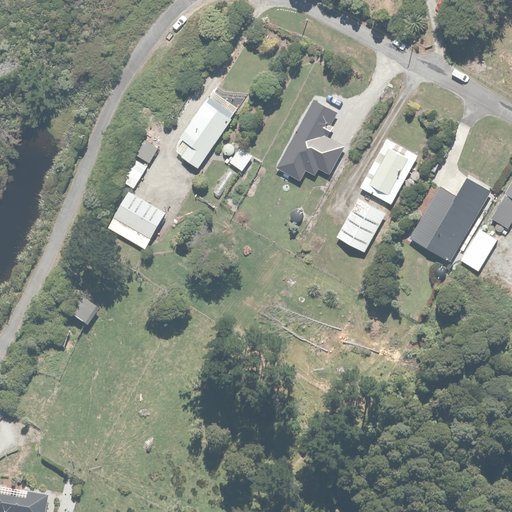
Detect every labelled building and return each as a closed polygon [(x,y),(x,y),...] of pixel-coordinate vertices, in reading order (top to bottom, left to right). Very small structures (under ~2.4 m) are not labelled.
[(239,102),(215,87),(180,144),(203,159),(239,102)] [(392,194),(416,148),(387,134),(363,180),(392,194)] [(254,153),(240,146),(230,164),(244,171),(254,153)] [(228,168),(210,192),(219,198),(237,175),(228,168)] [(466,174),(453,168),(441,195),(453,201),(466,174)] [(365,243),(385,205),(359,192),(339,229),(365,243)] [(161,220),(126,200),(115,221),(150,240),(161,220)] [(497,237),(480,227),(461,260),(479,270),(497,237)] [(97,310),(70,295),(62,310),(89,325),(97,310)] [(71,330),(58,325),(51,345),(63,349),(71,330)] [(44,511),(47,495),(25,492),(24,497),(0,492),(0,511),(44,511)]
